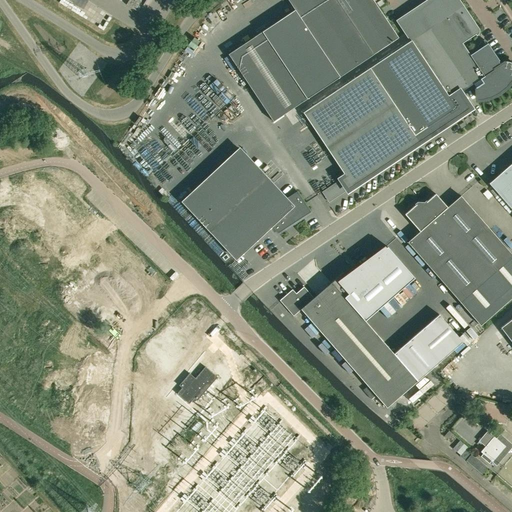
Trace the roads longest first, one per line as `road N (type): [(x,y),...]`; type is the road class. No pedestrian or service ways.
road 1 (unclassified): [(227,309),(249,286),(511,110)]
road 2 (unclassified): [(379,511),(376,458),(255,340),(228,333),(227,309)]
road 3 (unclassified): [(227,309),(80,167)]
